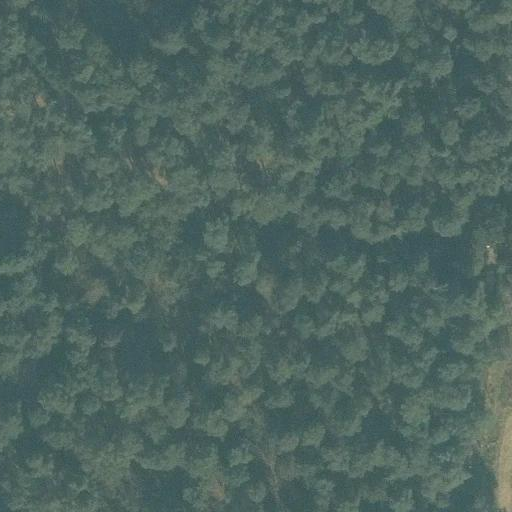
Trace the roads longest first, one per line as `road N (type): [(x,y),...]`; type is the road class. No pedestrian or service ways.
road 1 (track): [(51,194),(511,240)]
road 2 (track): [(51,194),(31,390)]
